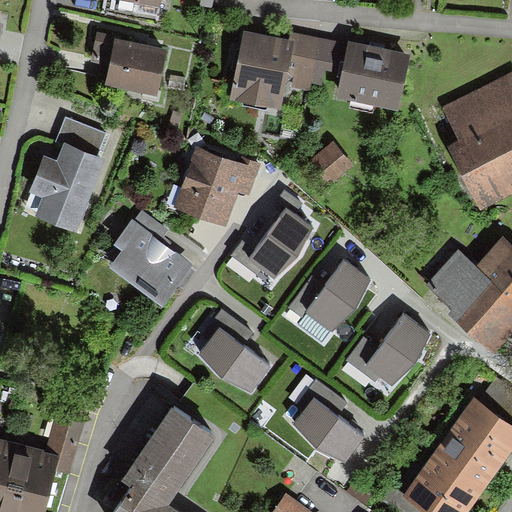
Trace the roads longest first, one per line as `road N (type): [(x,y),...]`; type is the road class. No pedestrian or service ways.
road 1 (residential): [(511,30),(239,4)]
road 2 (residential): [(39,0),(0,187)]
